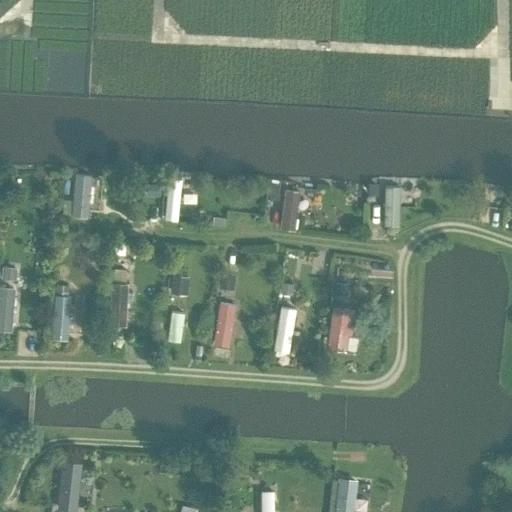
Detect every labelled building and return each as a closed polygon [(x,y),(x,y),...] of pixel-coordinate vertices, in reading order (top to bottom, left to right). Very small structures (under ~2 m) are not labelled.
[(87,217),(90,175),(74,174),(71,215),(87,217)] [(270,177),(268,197),(276,198),(278,178),(270,177)] [(176,222),(180,180),(168,178),(163,220),(176,222)] [(398,228),(400,188),(384,187),(383,227),(398,228)] [(286,189),(281,225),(294,227),(300,191),(286,189)] [(115,244),(115,256),(125,256),(125,244),(115,244)] [(15,268),(1,267),(0,280),(14,281),(15,268)] [(221,273),(220,285),(232,286),(233,274),(221,273)] [(281,281),(280,291),(290,292),(291,282),(281,281)] [(335,281),(334,293),(346,294),(347,282),(335,281)] [(113,283),(110,327),(124,328),(127,284),(113,283)] [(13,288),(0,287),(0,332),(10,333),(13,288)] [(55,295),(53,339),(67,340),(69,297),(69,296),(55,295)] [(219,302),(213,341),(226,343),(232,304),(219,302)] [(281,306),(274,349),(288,352),(295,308),(281,306)] [(332,306),(327,350),(343,352),(348,308),(332,306)] [(171,310),(167,342),(179,344),(183,312),(171,310)] [(66,465),(61,511),(68,511),(74,511),(79,467),(66,465)] [(341,476),(336,511),(350,511),(355,478),(341,476)] [(272,511),(273,492),(260,492),(260,511),(272,511)]
